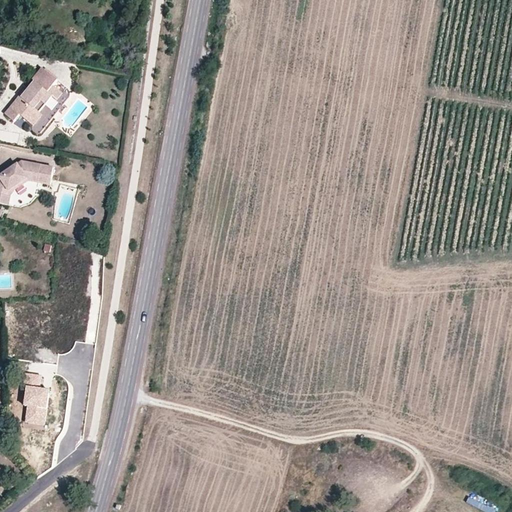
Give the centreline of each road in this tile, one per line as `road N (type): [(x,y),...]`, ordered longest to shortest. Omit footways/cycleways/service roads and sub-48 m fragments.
road 1 (tertiary): [(96,511),(200,0)]
road 2 (track): [(126,393),(303,443),(357,433),(415,452)]
